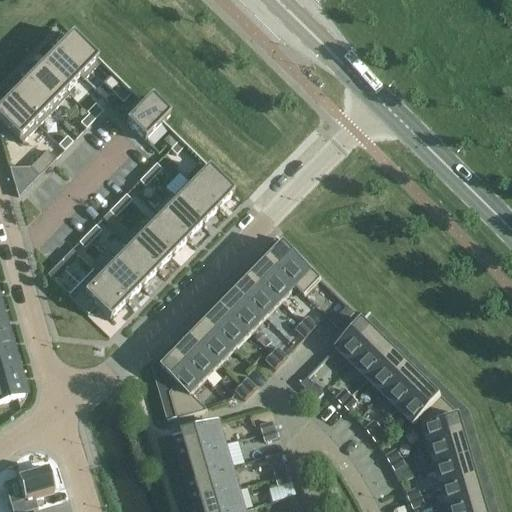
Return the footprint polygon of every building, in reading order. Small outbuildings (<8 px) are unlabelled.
[(55,54),(80,79),(97,62),(71,37),(64,44),(63,44),(62,45),(62,46),(58,50),(57,50),(55,52),(56,52),(55,54)] [(46,63),(40,69),(65,94),(80,79),(55,54),(53,55),(53,54),(51,56),(52,57),(48,61),(47,61),(45,62),(46,63)] [(50,109),(65,94),(40,69),(38,70),(36,72),(33,76),(31,76),(30,78),(31,78),(24,84),(50,109)] [(9,100),(35,125),(50,109),(24,84),(23,86),(23,85),(21,87),(21,88),(18,91),(16,91),(15,93),(15,94),(9,100)] [(117,99),(125,90),(119,85),(111,94),(117,99)] [(125,90),(117,99),(122,104),(131,96),(125,90)] [(151,99),(126,125),(128,127),(127,127),(136,136),(136,135),(144,143),(169,117),(151,99)] [(35,125),(9,100),(8,101),(7,100),(5,102),(6,103),(2,107),(1,107),(0,107),(0,108),(0,109),(0,123),(18,142),(35,125)] [(96,108),(88,117),(94,122),(102,114),(96,108)] [(86,131),(94,122),(88,117),(80,125),(86,131)] [(66,139),(58,147),(64,153),(72,144),(66,139)] [(184,148),(178,143),(170,151),(176,157),(184,148)] [(30,170),(38,179),(55,161),(47,153),(30,170)] [(155,166),(147,175),(153,180),(161,172),(155,166)] [(191,187),(217,212),(218,211),(218,212),(220,210),(220,209),(223,205),(225,205),(226,204),(226,203),(233,195),(208,170),(191,187)] [(145,189),(153,180),(147,175),(139,183),(145,189)] [(176,203),(201,228),(207,222),(208,222),(210,221),(210,220),(213,216),(214,216),(216,214),(215,214),(217,212),(191,187),(176,203)] [(125,197),(117,205),(123,211),(131,203),(125,197)] [(200,229),(201,228),(176,203),(161,218),(186,243),(192,237),(193,238),(194,236),(194,235),(198,231),(199,232),(201,230),(200,229)] [(114,219),(123,211),(117,205),(109,214),(114,219)] [(161,218),(146,234),(171,259),(177,253),(178,253),(179,252),(179,250),(183,247),(184,247),(186,245),(185,245),(186,243),(161,218)] [(95,228),(87,236),(92,242),(101,233),(95,228)] [(130,249),(156,274),(162,268),(163,269),(164,267),(164,266),(168,262),(169,263),(170,261),(170,260),(171,259),(146,234),(130,249)] [(84,250),(92,242),(87,236),(78,245),(84,250)] [(269,263),(306,298),(321,283),(277,240),(276,241),(283,248),(269,263)] [(256,248),(182,325),(192,335),(231,295),(230,294),(266,257),(256,248)] [(155,275),(156,274),(130,249),(115,264),(141,290),(147,283),(147,284),(149,282),(149,281),(153,277),(153,278),(155,276),(155,275)] [(305,299),(306,298),(269,263),(254,278),(282,305),(296,291),(305,299)] [(140,291),(141,290),(115,264),(100,280),(126,305),(132,299),(134,298),(134,297),(138,293),(140,291)] [(254,278),(239,293),(267,321),(282,305),(254,278)] [(100,280),(84,296),(77,290),(68,299),(86,316),(94,307),(109,322),(117,314),(117,315),(119,313),(119,312),(122,308),(123,309),(125,307),(124,306),(126,305),(100,280)] [(239,293),(224,309),(252,336),(267,321),(239,293)] [(331,324),(338,331),(354,315),(347,308),(331,324)] [(252,336),(224,309),(209,324),(237,352),(252,336)] [(302,326),(311,335),(317,328),(308,319),(302,326)] [(335,351),(352,368),(380,340),(363,323),(335,351)] [(222,367),(237,352),(209,324),(194,340),(222,367)] [(311,335),(302,326),(296,332),(305,341),(311,335)] [(0,359),(13,356),(6,335),(0,336),(0,359)] [(222,367),(194,340),(179,355),(207,383),(222,367)] [(380,340),(352,368),(367,383),(395,355),(380,340)] [(272,356),(281,366),(287,359),(278,350),(272,356)] [(207,383),(179,355),(162,372),(183,392),(169,396),(177,421),(167,423),(168,425),(207,413),(192,398),(207,383)] [(320,355),(304,373),(319,386),(335,369),(320,355)] [(367,383),(383,398),(410,370),(395,355),(367,383)] [(0,381),(19,376),(13,356),(0,359),(0,381)] [(281,366),(272,356),(266,363),(275,372),(281,366)] [(410,370),(383,398),(398,413),(426,385),(410,370)] [(19,376),(0,381),(0,405),(25,398),(19,376)] [(307,380),(300,387),(316,403),(323,396),(307,380)] [(256,390),(247,381),(241,387),(251,396),(256,390)] [(441,400),(426,385),(398,413),(414,428),(441,400)] [(241,387),(235,393),(245,403),(251,396),(241,387)] [(345,392),(336,401),(342,407),(351,398),(345,392)] [(351,398),(342,407),(348,413),(357,404),(351,398)] [(420,422),(429,452),(467,441),(460,419),(441,400),(414,428),(420,422)] [(370,438),(380,430),(375,423),(365,431),(370,438)] [(183,437),(189,458),(226,447),(220,425),(172,439),(173,440),(183,437)] [(275,433),(272,425),(260,429),(262,437),(275,433)] [(380,430),(370,438),(375,445),(386,437),(380,430)] [(275,433),(262,437),(265,445),(277,441),(275,433)] [(467,441),(429,452),(435,472),(473,461),(467,441)] [(226,447),(189,458),(195,480),(233,469),(226,447)] [(390,467),(401,460),(396,452),(385,459),(390,467)] [(401,460),(390,467),(394,474),(406,467),(401,460)] [(435,472),(441,493),(479,482),(473,461),(435,472)] [(29,478),(3,485),(9,508),(10,511),(35,511),(37,511),(34,501),(54,495),(47,473),(45,467),(30,472),(27,472),(29,478)] [(233,469),(195,480),(202,502),(239,491),(233,469)] [(288,477),(285,469),(273,472),(273,473),(275,481),(288,477)] [(288,477),(275,481),(278,489),(290,485),(288,477)] [(479,482),(441,493),(446,511),(453,511),(485,503),(479,482)] [(245,511),(239,491),(202,502),(204,511),(245,511)] [(418,491),(406,496),(409,504),(421,499),(418,491)] [(421,499),(409,504),(413,511),(425,507),(421,499)] [(453,511),(487,511),(485,503),(453,511)]
